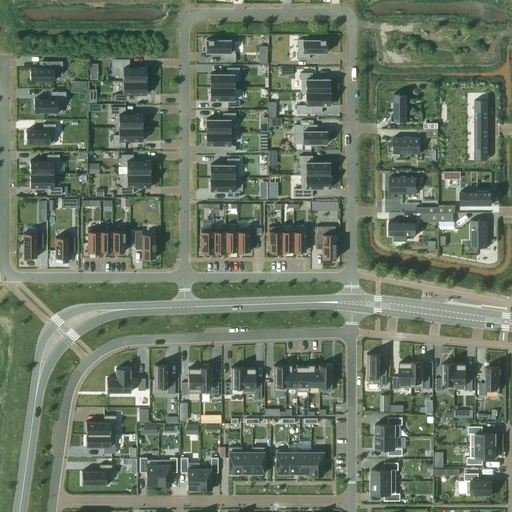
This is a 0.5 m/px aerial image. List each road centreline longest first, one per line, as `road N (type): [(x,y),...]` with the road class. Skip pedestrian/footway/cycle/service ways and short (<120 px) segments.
road 1 (residential): [(351,274),(345,14),(191,14),(184,24),(183,277)]
road 2 (residential): [(53,499),(66,399),(98,352),(126,340),(351,332)]
road 3 (residential): [(183,277),(7,275),(3,55)]
road 4 (residential): [(53,499),(350,499)]
road 5 (residential): [(351,274),(183,277)]
road 6 (residential): [(350,499),(351,332)]
road 7 (tertiary): [(511,317),(351,298)]
road 8 (tertiary): [(351,308),(511,327)]
road 9 (tertiary): [(19,511),(39,376)]
road 10 (tertiary): [(125,309),(65,316),(46,336),(39,376)]
road 11 (tertiary): [(184,306),(310,302)]
